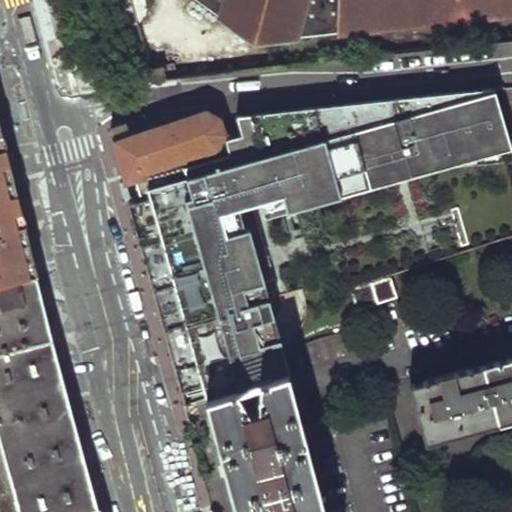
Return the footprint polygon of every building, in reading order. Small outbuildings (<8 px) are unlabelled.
[(193,0),(256,47),(305,41),(311,0),(193,0)] [(511,0),(311,0),(305,41),(511,16),(511,0)] [(158,71),(148,73),(151,83),(160,82),(158,71)] [(511,85),(492,87),(498,106),(511,104),(511,85)] [(249,127),(252,134),(244,137),(235,139),(238,151),(124,183),(121,184),(122,188),(135,235),(152,296),(168,351),(183,405),(207,398),(244,387),(266,381),(280,377),(290,374),(283,351),(272,354),(254,289),(275,283),(257,217),(273,212),(269,199),(346,177),(344,171),(372,163),(374,169),(397,163),(401,177),(467,158),(466,152),(487,146),(489,152),(510,146),(498,106),(492,87),(312,108),(249,127)] [(121,170),(123,177),(119,179),(121,184),(124,183),(124,181),(147,175),(146,173),(161,168),(162,171),(166,170),(165,167),(180,162),(182,166),(186,164),(185,161),(201,155),(202,159),(206,158),(205,155),(217,151),(218,155),(221,154),(221,149),(228,134),(224,118),(209,110),(113,138),(121,170)] [(0,214),(15,212),(22,211),(1,131),(0,126),(0,214)] [(19,227),(15,212),(0,214),(0,284),(32,276),(27,259),(23,242),(19,227)] [(0,511),(80,511),(100,507),(82,438),(77,420),(76,414),(73,404),(55,334),(50,317),(39,274),(32,276),(0,284),(0,511)] [(389,277),(351,290),(358,309),(396,297),(389,277)] [(511,413),(511,368),(508,360),(411,387),(423,438),(511,413)] [(236,509),(236,511),(317,511),(283,388),(280,377),(266,381),(244,387),(207,398),(210,409),(236,509)]
